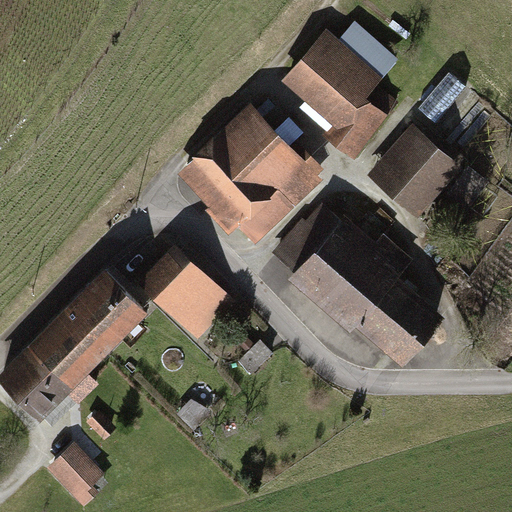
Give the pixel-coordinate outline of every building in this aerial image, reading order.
[(387,79),(328,29),(284,81),(311,104),(305,110),(359,156),(399,109),(377,90),(387,79)] [(465,89),(440,67),(405,107),(430,129),(465,89)] [(331,173),(255,96),(175,174),(233,233),(241,224),(260,243),(331,173)] [(423,219),(466,168),(416,125),(372,176),(423,219)] [(491,185),(469,168),(447,199),(469,215),(491,185)] [(276,254),(405,372),(453,320),(405,277),(417,263),(387,235),(380,243),(348,214),(342,222),(322,204),(276,254)] [(240,304),(181,244),(143,283),(202,342),(240,304)] [(152,314),(109,271),(0,379),(0,380),(53,433),(102,383),(93,374),(152,314)] [(262,338),(240,359),(256,376),(278,355),(262,338)] [(78,443),(50,472),(86,507),(114,478),(78,443)]
